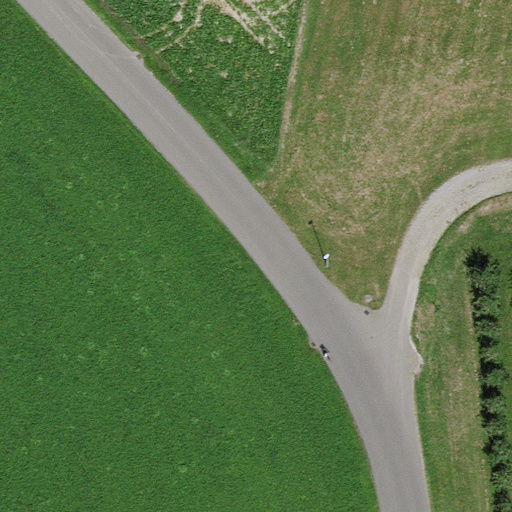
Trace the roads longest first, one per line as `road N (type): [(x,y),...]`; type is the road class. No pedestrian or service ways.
road 1 (unclassified): [(41,0),(245,220),(378,379),(406,511)]
road 2 (track): [(378,379),(396,291),(434,226),(468,188),(511,178)]
